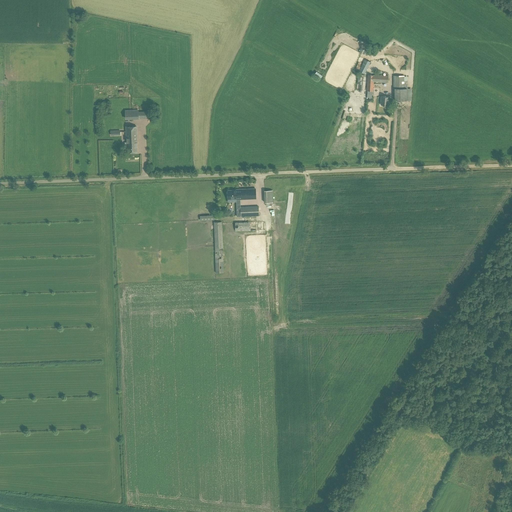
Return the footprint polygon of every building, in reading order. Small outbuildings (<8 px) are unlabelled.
[(365,59),(359,71),(365,74),(371,62),(365,59)] [(367,75),(367,91),(373,91),(374,82),(388,83),(388,76),(367,75)] [(394,89),(394,101),(407,101),(410,100),(410,95),(407,95),(407,89),(408,89),(408,76),(404,77),(404,76),(393,76),(393,89),(394,89)] [(138,119),(138,118),(139,118),(139,110),(137,110),(125,111),(126,119),(138,119)] [(136,126),(126,127),(126,140),(127,140),(127,152),(137,152),(137,143),(136,126)] [(236,200),(256,199),(255,189),(236,190),(227,191),(228,200),(236,199),(236,200)] [(273,190),(264,190),(265,203),(273,202),(273,190)] [(259,206),(240,207),(240,216),(259,216),(259,206)] [(255,228),(255,220),(233,220),(234,229),(255,228)]
